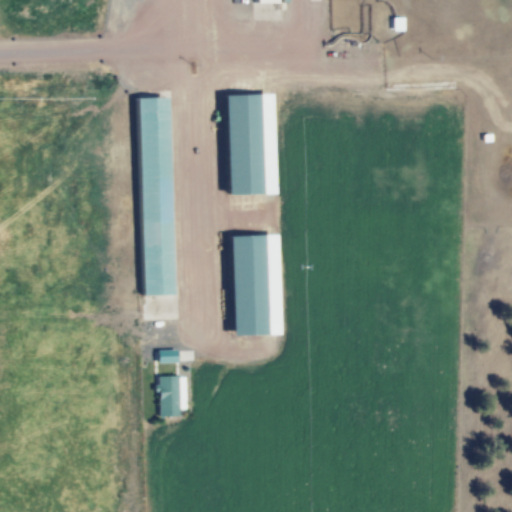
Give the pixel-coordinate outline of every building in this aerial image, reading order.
[(262,94),(213,96),(217,196),(265,194),(262,94)] [(160,98),(128,98),(133,296),(165,295),(160,98)] [(218,236),(220,336),(270,335),(267,235),(218,236)] [(151,364),(173,364),(172,350),(151,351),(151,364)] [(180,377),(152,378),(153,415),(181,414),(180,377)]
